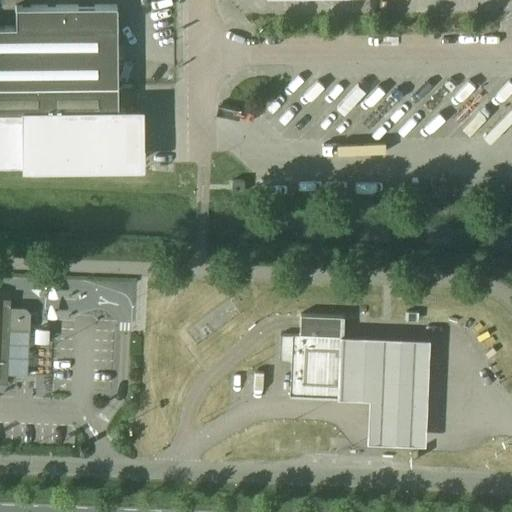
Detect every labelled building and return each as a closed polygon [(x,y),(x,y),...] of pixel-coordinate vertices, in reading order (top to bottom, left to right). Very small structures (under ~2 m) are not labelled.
[(117,109),(116,4),(14,5),(14,24),(0,24),(0,162),(137,162),(137,114),(114,114),(114,109),(117,109)] [(243,191),(243,179),(231,179),(231,191),(243,191)] [(0,381),(6,382),(6,373),(26,374),(29,312),(24,306),(9,306),(9,298),(0,297),(0,381)] [(342,320),(342,315),(299,313),(299,319),(298,333),(291,333),(291,334),(279,333),(278,359),(290,359),(289,391),(288,391),(288,394),(339,397),(341,338),(342,320)] [(431,341),(341,338),(339,397),(340,403),(369,404),(368,445),(428,447),(431,341)]
